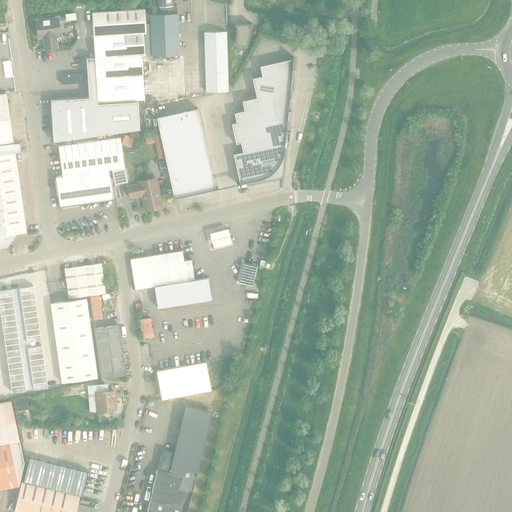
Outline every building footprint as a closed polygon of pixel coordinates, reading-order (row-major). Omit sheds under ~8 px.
[(95,57),(97,101),(137,99),(144,98),(142,54),(145,54),(144,33),(146,33),(145,8),(92,12),(95,57)] [(251,12),(241,10),(231,33),(248,33),(251,12)] [(151,14),(152,55),(178,54),(177,13),(151,14)] [(55,38),(59,37),(56,18),(36,21),(39,37),(44,36),(45,39),(44,39),(46,50),(57,48),(55,38)] [(187,82),(187,87),(209,87),(207,26),(185,27),(187,82)] [(272,63),(273,53),(241,60),(243,69),(233,71),(237,91),(223,94),(225,104),(216,106),(217,116),(212,117),(216,138),(221,137),(223,146),(213,148),(219,178),(227,177),(228,179),(263,172),(266,136),(269,136),(269,125),(268,125),(269,115),(270,115),(270,105),(268,104),(269,95),(271,95),(272,84),(273,84),(274,73),(273,73),(274,63),(272,63)] [(140,129),(137,99),(97,101),(95,57),(86,58),(88,97),(50,100),(53,141),(140,129)] [(6,93),(0,94),(0,247),(27,244),(14,153),(21,152),(19,142),(13,143),(6,93)] [(197,108),(156,117),(174,198),(186,195),(186,196),(199,194),(199,195),(212,192),(212,189),(217,188),(217,187),(215,188),(197,108)] [(112,167),(112,169),(124,167),(120,138),(58,146),(62,174),(112,167)] [(109,169),(112,169),(112,167),(62,174),(62,176),(55,177),(60,206),(113,199),(109,169)] [(113,170),(116,184),(127,181),(125,168),(113,170)] [(145,210),(162,207),(156,181),(128,187),(130,197),(143,195),(144,201),(143,201),(145,210)] [(211,231),(214,246),(232,241),(228,226),(211,231)] [(182,251),(130,258),(134,290),(154,287),(158,307),(210,299),(206,275),(194,278),(190,259),(184,260),(182,251)] [(243,262),(238,283),(239,283),(252,286),(255,270),(257,265),(244,262),(243,262)] [(64,269),(69,298),(106,293),(101,263),(85,266),(64,269)] [(33,286),(15,288),(16,294),(34,291),(33,286)] [(34,291),(16,294),(17,300),(34,297),(34,291)] [(34,297),(17,300),(17,306),(35,303),(34,297)] [(51,303),(63,385),(98,379),(86,298),(51,303)] [(35,303),(17,306),(18,312),(36,309),(35,303)] [(17,306),(0,308),(0,311),(0,315),(18,312),(17,306)] [(36,309),(18,312),(19,318),(37,315),(36,309)] [(18,312),(0,315),(1,320),(19,318),(18,312)] [(37,315),(19,318),(20,324),(38,321),(37,315)] [(19,318),(1,320),(2,326),(20,324),(19,318)] [(38,321),(20,324),(21,330),(39,327),(38,321)] [(20,324),(2,326),(3,332),(21,330),(20,324)] [(94,328),(100,378),(125,374),(118,325),(94,328)] [(39,327),(21,330),(22,336),(39,333),(39,327)] [(21,330),(3,332),(4,338),(22,336),(21,330)] [(39,333),(22,336),(23,342),(30,340),(40,339),(39,333)] [(22,336),(4,338),(5,344),(23,342),(22,336)] [(23,342),(5,344),(6,350),(23,348),(23,342)] [(31,346),(23,348),(24,354),(42,351),(41,345),(31,346)] [(23,348),(6,350),(6,356),(24,354),(23,348)] [(42,351),(24,354),(25,359),(43,357),(42,351)] [(24,354),(6,356),(7,362),(25,359),(24,354)] [(43,357),(25,359),(26,365),(44,363),(43,357)] [(25,359),(7,362),(8,368),(26,365),(25,359)] [(156,371),(161,399),(211,390),(205,362),(156,371)] [(44,363),(26,365),(27,371),(44,369),(44,363)] [(26,365),(8,368),(9,374),(27,371),(26,365)] [(44,369),(27,371),(28,377),(45,375),(44,369)] [(27,371),(9,374),(10,380),(28,377),(27,371)] [(45,375),(28,377),(28,383),(46,381),(45,375)] [(28,377),(10,380),(11,386),(28,383),(28,377)] [(46,381),(28,383),(29,389),(47,387),(46,381)] [(28,383),(11,386),(12,392),(29,389),(28,383)] [(96,401),(97,411),(115,409),(114,391),(95,393),(96,394),(95,396),(95,400),(96,401)] [(0,489),(18,486),(23,461),(11,401),(0,402),(0,489)] [(170,474),(159,469),(147,511),(187,511),(196,474),(199,475),(214,417),(186,410),(170,474)] [(29,456),(23,480),(82,495),(87,471),(29,456)] [(14,511),(17,511),(75,511),(79,496),(21,482),(14,511)]
